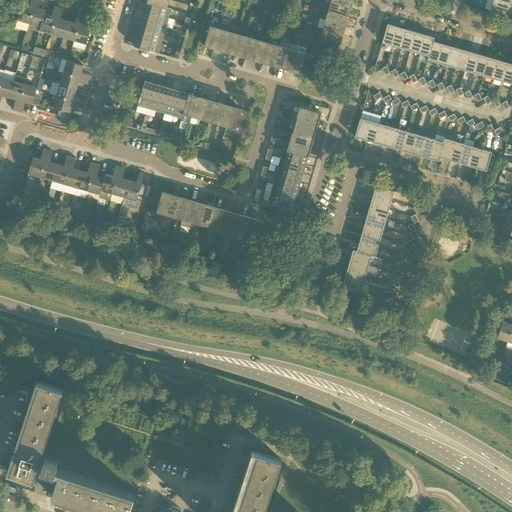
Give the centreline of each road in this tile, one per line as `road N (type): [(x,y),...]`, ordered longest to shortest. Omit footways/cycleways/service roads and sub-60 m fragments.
road 1 (secondary): [(111,335),(298,388),(408,437),(511,499)]
road 2 (secondary): [(511,469),(444,429),(322,376),(111,335)]
road 3 (residential): [(162,169),(232,192),(248,184),(275,88),(253,79)]
road 4 (residential): [(381,295),(417,181),(355,160)]
road 5 (residential): [(329,153),(309,225),(334,233),(355,160)]
road 6 (residential): [(353,76),(498,118),(511,110)]
road 7 (residential): [(511,34),(383,0)]
